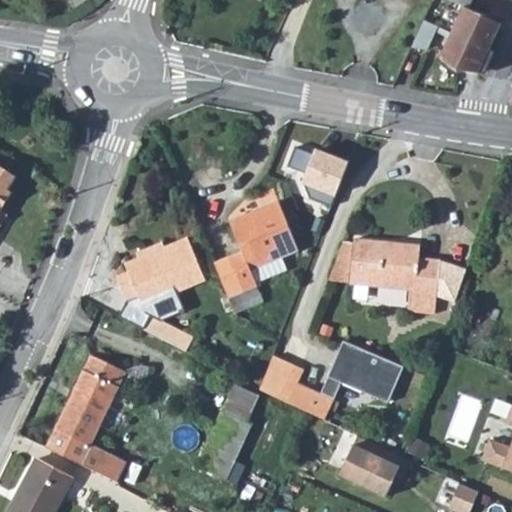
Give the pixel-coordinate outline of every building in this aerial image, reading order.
[(446,0),(465,8),(466,9),(470,0),(446,0)] [(466,9),(465,8),(443,58),(460,72),(482,74),(504,25),(466,9)] [(440,28),(428,23),(416,50),(430,52),(440,28)] [(279,56),(275,67),(283,70),(288,60),(279,56)] [(0,211),(13,192),(8,190),(17,177),(0,165),(0,211)] [(242,260),(217,271),(231,303),(255,292),(255,290),(285,276),(281,264),(298,257),(278,209),(230,230),(242,260)] [(353,237),(348,282),(408,287),(407,309),(435,311),(438,259),(418,257),(419,243),(353,237)] [(140,303),(144,315),(177,302),(206,289),(188,243),(126,269),(130,282),(118,286),(126,308),(140,303)] [(177,302),(144,315),(149,326),(152,327),(164,333),(167,327),(170,323),(176,317),(180,314),(177,302)] [(152,327),(145,341),(190,364),(197,349),(164,333),(152,327)] [(274,354),(260,389),(326,418),(342,381),(389,400),(405,364),(343,341),(321,390),(299,379),(305,367),(274,354)] [(84,359),(41,453),(85,475),(109,488),(117,467),(82,449),(115,374),(84,359)] [(208,476),(235,491),(263,438),(259,435),(272,410),(249,398),(208,476)] [(511,419),(511,421),(511,446),(495,439),(487,461),(511,470),(511,419)] [(363,447),(348,478),(394,501),(413,463),(363,438),(359,445),(363,447)] [(14,511),(65,511),(78,489),(38,468),(14,511)] [(464,484),(454,509),(459,511),(476,511),(485,493),(464,484)]
